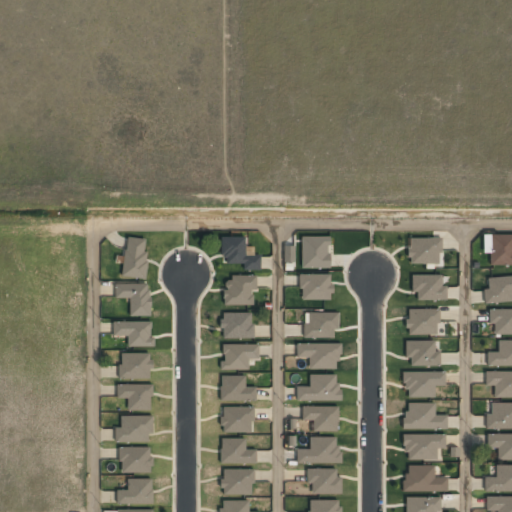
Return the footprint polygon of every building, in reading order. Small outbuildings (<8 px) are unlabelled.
[(511,234),(482,235),(482,253),(489,253),(489,265),(511,265),(511,234)] [(300,268),(329,268),(329,237),(301,236),(300,268)] [(221,238),(221,264),(242,264),(242,271),(259,271),(259,257),(244,257),(244,238),(221,238)] [(442,238),(408,238),(408,264),(442,265),(442,238)] [(144,279),(146,239),(124,239),(122,279),(144,279)] [(300,300),(330,300),(330,274),(300,274),(300,300)] [(441,274),(411,275),(411,293),(416,293),(416,300),(445,300),(445,285),(441,285),(441,274)] [(222,277),(222,306),(253,306),(253,277),(222,277)] [(485,302),(511,302),(511,279),(485,279),(485,302)] [(149,318),(149,285),(114,285),(114,299),(128,299),(128,318),(149,318)] [(407,335),(437,335),(437,309),(407,309),(407,335)] [(511,310),(489,310),(489,336),(511,336),(511,310)] [(333,338),(333,330),(338,330),(337,313),(303,313),(304,338),(333,338)] [(220,340),(251,340),(251,315),(220,315),(220,340)] [(150,349),(150,323),(111,323),(111,338),(126,338),(126,349),(150,349)] [(485,353),(485,367),(511,367),(511,342),(497,342),(496,353),(485,353)] [(308,369),(335,369),(335,360),(340,360),(340,343),(295,344),(296,358),(308,358),(308,369)] [(256,346),(221,347),(221,371),(246,371),(246,360),(256,360),(256,346)] [(421,362),(435,368),(439,357),(426,351),(421,362)] [(148,355),(118,355),(118,380),(148,380),(148,355)] [(443,373),(403,374),(403,399),(434,399),(433,387),(443,387),(443,373)] [(511,399),(511,373),(484,373),(484,388),(493,388),(493,399),(511,399)] [(254,389),(243,389),(243,377),(219,377),(219,402),(254,402),(254,389)] [(116,400),(128,400),(128,411),(149,411),(149,386),(116,386),(116,400)] [(313,402),(314,391),(297,388),(295,399),(313,402)] [(511,428),(511,403),(490,403),(490,414),(485,414),(485,428),(511,428)] [(445,431),(445,417),(433,417),(433,406),(402,406),(402,431),(445,431)] [(221,434),(250,434),(250,409),(221,409),(221,434)] [(302,421),(312,421),(312,432),(336,432),(336,409),(302,409),(302,421)] [(151,442),(151,416),(119,416),(119,428),(114,427),(114,442),(151,442)] [(511,433),(486,435),(486,449),(496,449),(497,460),(511,459),(511,433)] [(443,450),(443,437),(402,437),(402,462),(435,462),(435,450),(443,450)] [(295,464),(337,464),(337,439),(309,439),(309,450),(295,450),(295,464)] [(243,440),(219,440),(219,465),(254,465),(254,451),(243,451),(243,440)] [(147,473),(147,450),(120,450),(120,473),(147,473)] [(446,494),(446,478),(433,478),(433,468),(402,468),(402,494),(446,494)] [(511,492),(511,468),(495,468),(495,478),(483,478),(483,492),(511,492)] [(306,470),(306,494),(339,494),(339,470),(306,470)] [(251,471),(221,471),(221,496),(251,496),(251,471)] [(126,491),(115,491),(115,506),(150,506),(150,481),(126,481),(126,491)] [(511,511),(511,496),(485,497),(485,511),(496,511),(511,511)] [(405,499),(405,511),(438,511),(438,499),(405,499)] [(307,501),(307,511),(339,511),(339,501),(307,501)] [(246,511),(246,502),(218,502),(218,511),(246,511)]
